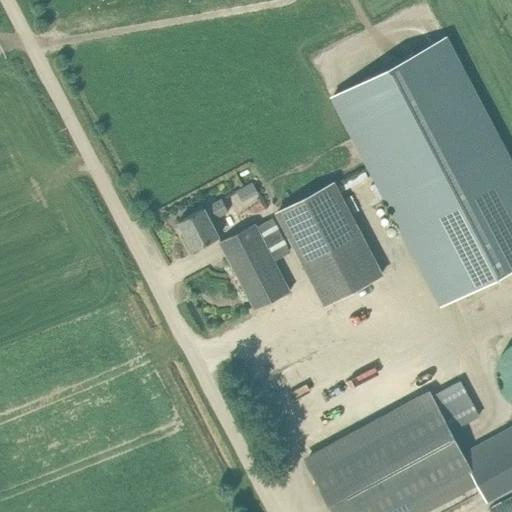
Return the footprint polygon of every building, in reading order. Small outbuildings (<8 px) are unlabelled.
[(443,304),(511,267),(511,167),(444,36),(333,94),(443,304)] [(384,273),(335,181),(277,212),(325,303),(384,273)] [(223,198),(196,212),(178,221),(193,249),(221,235),(214,221),(231,212),(223,198)] [(255,224),(238,233),(220,242),(254,308),(290,289),(274,260),(291,251),(273,217),(257,226),(255,224)] [(430,393),(324,450),(306,459),(334,511),(419,511),(504,467),(490,441),(464,456),(451,431),(481,415),(461,380),(432,396),(430,393)] [(511,429),(490,441),(504,467),(511,462),(511,429)] [(453,511),(495,511),(486,494),(453,511)]
